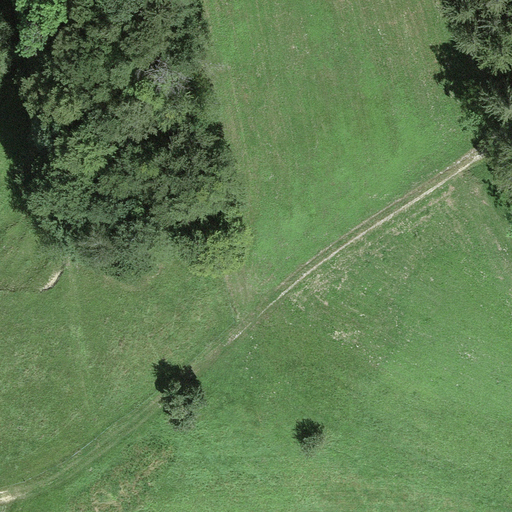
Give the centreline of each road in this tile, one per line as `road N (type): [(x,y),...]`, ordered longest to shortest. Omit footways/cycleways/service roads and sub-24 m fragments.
road 1 (track): [(511,143),(392,208),(111,432),(28,485),(0,493)]
road 2 (track): [(457,0),(511,110)]
